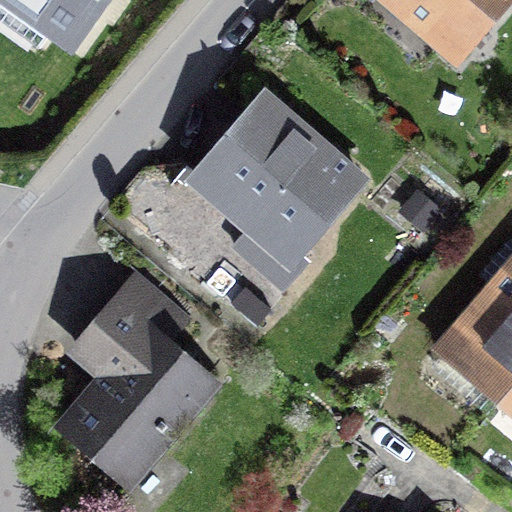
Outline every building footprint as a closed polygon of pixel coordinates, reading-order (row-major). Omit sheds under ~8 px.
[(21,0),(74,38),(101,0),(21,0)] [(400,0),(461,52),(505,0),(400,0)] [(235,246),(284,288),(307,261),(291,248),(358,171),(334,151),(325,162),(265,110),(206,178),(257,221),(235,246)] [(452,342),(509,390),(511,386),(511,249),(507,246),(486,271),(501,284),(452,342)] [(71,422),(133,475),(211,383),(166,344),(186,320),(139,279),(79,349),(110,376),(71,422)]
